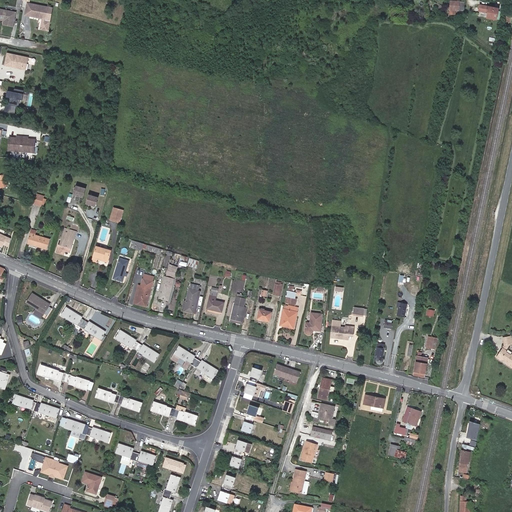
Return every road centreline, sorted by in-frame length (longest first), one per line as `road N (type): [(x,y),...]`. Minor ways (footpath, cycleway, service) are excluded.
road 1 (residential): [(16,266),(10,322),(34,388),(208,449)]
road 2 (residential): [(511,160),(461,397)]
road 3 (residential): [(242,341),(141,318),(16,266)]
road 4 (residential): [(461,397),(242,341)]
